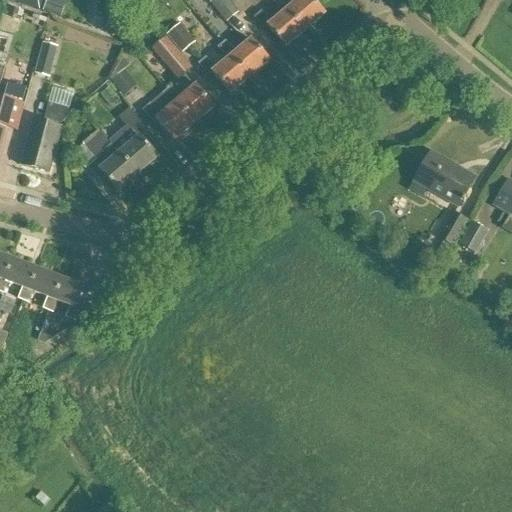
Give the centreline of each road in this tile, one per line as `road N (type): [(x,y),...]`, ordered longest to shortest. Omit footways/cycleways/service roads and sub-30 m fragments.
road 1 (residential): [(388,17),(149,222),(103,233),(0,207)]
road 2 (residential): [(511,106),(388,17)]
